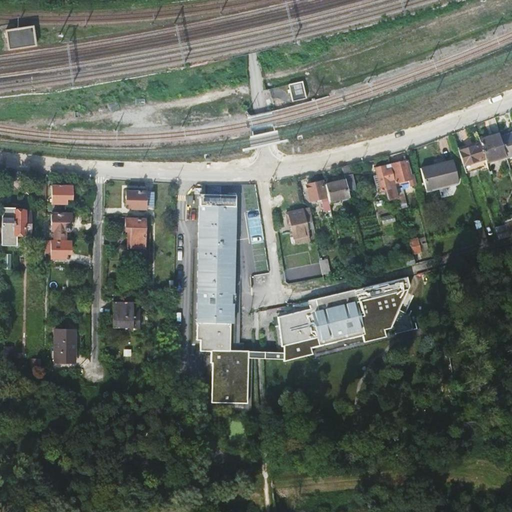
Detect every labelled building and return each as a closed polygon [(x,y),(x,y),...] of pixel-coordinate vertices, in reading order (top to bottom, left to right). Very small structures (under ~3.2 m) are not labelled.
[(8,47),(36,45),(34,25),(6,28),(8,47)] [(302,81),(289,84),(293,101),(306,98),(302,81)] [(511,133),(500,137),(506,156),(506,158),(511,155),(511,133)] [(478,141),(482,152),(485,163),(506,156),(500,137),(499,134),(478,141)] [(460,141),(465,157),(482,152),(478,141),(477,136),(460,141)] [(391,168),(394,183),(408,180),(412,179),(411,175),(407,160),(390,165),(391,168)] [(436,166),(442,187),(458,183),(452,162),(436,166)] [(375,168),(380,191),(386,190),(388,201),(398,199),(396,188),(394,183),(391,168),(385,170),(384,166),(375,168)] [(421,170),(427,191),(442,187),(436,166),(421,170)] [(345,180),(347,190),(354,189),(351,174),(344,176),(345,180)] [(326,185),(328,198),(329,201),(349,197),(347,190),(345,180),(326,185)] [(306,186),(310,202),(317,200),(325,199),(322,183),(306,186)] [(71,186),(51,186),(51,203),(48,203),(48,212),(66,212),(66,204),(71,204),(71,186)] [(398,199),(405,225),(412,223),(402,186),(396,188),(398,199)] [(285,359),(283,351),(258,350),(244,350),(244,342),(230,342),(231,293),(234,294),(237,194),(202,193),(200,283),(202,283),(202,292),(200,292),(199,341),(202,341),(202,352),(213,352),(213,364),(214,364),(214,403),(250,404),(251,358),(259,358),(285,359)] [(154,194),(127,194),(126,206),(132,206),(132,213),(145,213),(146,212),(154,212),(154,194)] [(317,200),(320,214),(331,211),(329,201),(328,198),(325,199),(317,200)] [(285,214),(287,225),(291,224),(294,238),(290,239),(292,245),(310,241),(309,235),(303,210),(285,214)] [(23,212),(13,211),(12,240),(31,240),(31,217),(23,217),(23,212)] [(53,214),(53,232),(54,232),(54,239),(64,239),(64,232),(70,232),(71,214),(53,214)] [(145,220),(126,219),(126,233),(131,234),(131,248),(145,249),(145,220)] [(496,231),(498,239),(508,236),(505,227),(496,231)] [(409,242),(411,250),(412,254),(412,255),(422,252),(418,239),(409,242)] [(52,241),(52,260),(61,260),(61,253),(70,254),(70,241),(52,241)] [(385,262),(387,271),(415,265),(412,255),(412,254),(405,256),(385,262)] [(319,261),(322,274),(330,272),(327,259),(320,261),(319,261)] [(140,269),(140,284),(148,284),(149,269),(140,269)] [(412,285),(409,276),(308,300),(310,309),(278,316),(281,346),(283,346),(283,351),(285,359),(286,359),(287,361),(315,354),(314,348),(365,335),(367,342),(389,336),(387,329),(397,327),(404,308),(412,285)] [(133,302),(113,301),(113,327),(140,327),(140,309),(133,309),(133,302)] [(404,308),(397,327),(398,334),(420,328),(416,314),(404,308)] [(75,331),(56,330),(54,364),(74,364),(75,331)] [(135,389),(112,389),(112,398),(135,398),(135,389)] [(19,395),(19,422),(29,422),(29,395),(19,395)]
